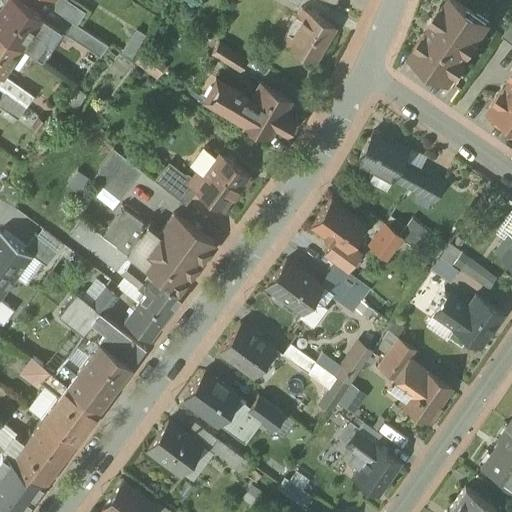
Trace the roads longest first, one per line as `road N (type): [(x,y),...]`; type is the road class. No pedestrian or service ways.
road 1 (residential): [(364,66),(275,206),(56,511)]
road 2 (residential): [(511,345),(396,511)]
road 3 (residential): [(364,66),(511,163)]
